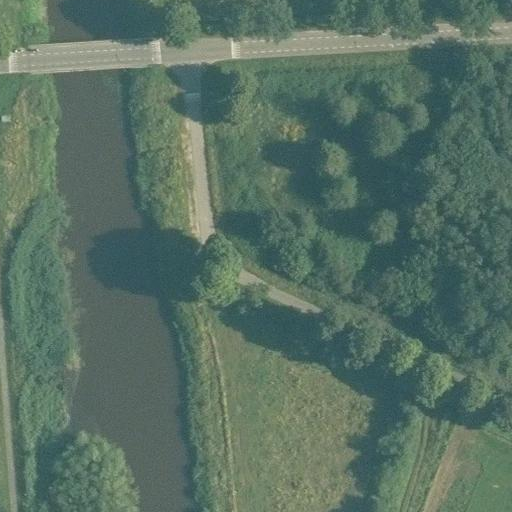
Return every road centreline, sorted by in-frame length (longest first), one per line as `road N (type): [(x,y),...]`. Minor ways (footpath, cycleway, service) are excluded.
road 1 (unclassified): [(511,407),(229,271),(213,255),(188,51)]
road 2 (tertiary): [(188,51),(511,33)]
road 3 (track): [(213,255),(201,266),(194,306),(222,454),(224,511)]
road 4 (tertiary): [(0,62),(188,51)]
road 5 (track): [(428,367),(425,423),(394,511)]
